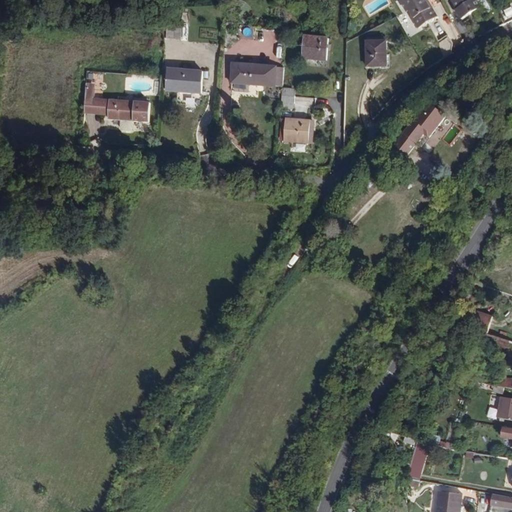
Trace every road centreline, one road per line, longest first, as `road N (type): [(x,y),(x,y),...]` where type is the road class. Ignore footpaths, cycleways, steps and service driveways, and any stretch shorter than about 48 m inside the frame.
road 1 (secondary): [(511,190),(360,423),(324,511)]
road 2 (residential): [(85,150),(335,183)]
road 3 (residential): [(511,31),(400,98),(335,183)]
